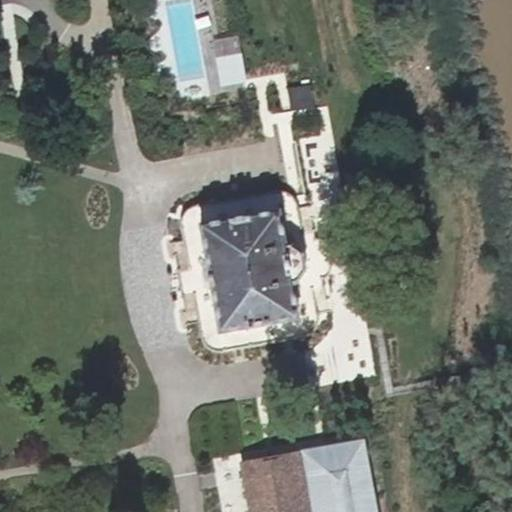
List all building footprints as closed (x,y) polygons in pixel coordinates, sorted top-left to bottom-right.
[(308,82),(285,86),(288,109),(312,105),(308,82)] [(217,224),(233,324),(304,313),(287,213),(217,224)] [(368,336),(302,347),(309,386),(375,374),(368,336)] [(325,460),(365,456),(363,430),(323,434),(325,460)] [(322,511),(312,456),(292,460),(301,511),(322,511)] [(301,511),(292,460),(241,469),(248,511),(301,511)]
